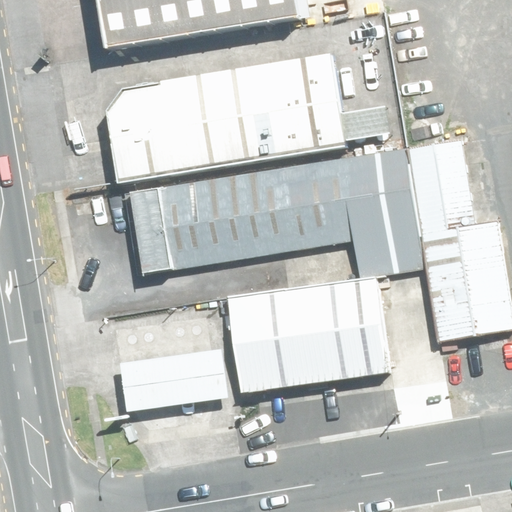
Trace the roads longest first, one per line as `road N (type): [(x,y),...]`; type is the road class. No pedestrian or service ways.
road 1 (residential): [(511,452),(138,511)]
road 2 (secondary): [(0,196),(30,377)]
road 3 (secondary): [(30,377),(57,511)]
